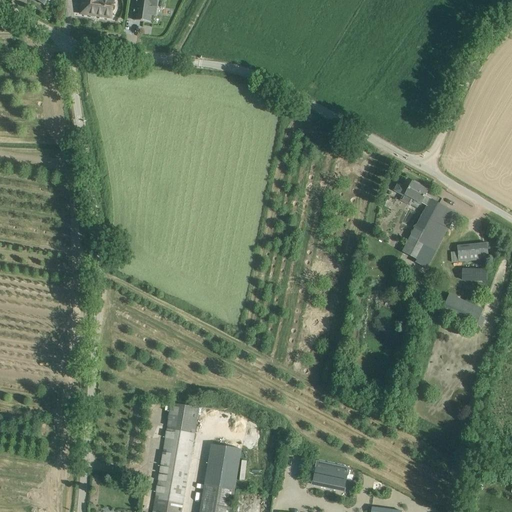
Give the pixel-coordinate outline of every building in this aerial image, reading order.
[(82,0),(81,14),(90,15),(91,12),(97,13),(97,14),(97,15),(98,16),(99,16),(103,17),(112,18),(113,12),(114,12),(114,11),(115,11),(115,10),(116,9),(116,8),(116,7),(115,6),(115,5),(114,4),(114,0),(82,0)] [(159,0),(137,0),(137,4),(135,21),(150,23),(151,16),(156,17),(157,7),(158,7),(159,0)] [(425,196),(428,191),(422,187),(423,186),(414,182),(414,183),(412,182),(412,183),(406,179),(403,186),(398,184),(394,191),(405,197),(406,195),(415,200),(414,202),(420,205),(421,203),(427,207),(403,252),(416,260),(415,263),(426,269),(452,222),(460,226),(464,217),(425,196)] [(452,263),(489,260),(487,244),(457,246),(458,252),(451,253),(452,263)] [(463,268),(463,280),(487,280),(487,268),(463,268)] [(483,326),(486,317),(483,316),(485,307),(449,295),(443,313),(483,326)] [(199,408),(172,404),(154,507),(181,511),(199,408)] [(226,416),(246,426),(251,417),(231,407),(226,416)] [(199,511),(231,511),(242,449),(211,444),(199,511)] [(316,464),(312,484),(314,484),(345,491),(349,471),(316,464)] [(203,483),(196,482),(192,504),(199,505),(203,483)]
